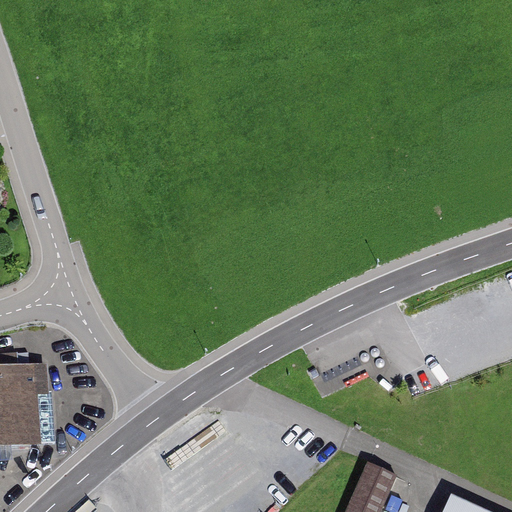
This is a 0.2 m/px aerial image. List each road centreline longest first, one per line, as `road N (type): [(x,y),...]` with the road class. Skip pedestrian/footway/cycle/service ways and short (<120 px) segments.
road 1 (residential): [(511,243),(339,311),(154,421)]
road 2 (residential): [(61,296),(59,258),(0,71)]
road 3 (residential): [(154,421),(61,296)]
road 4 (residential): [(154,421),(48,511)]
